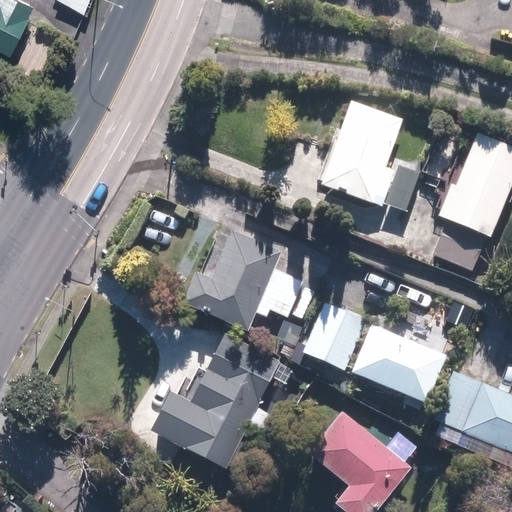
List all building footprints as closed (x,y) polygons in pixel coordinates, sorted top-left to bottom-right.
[(0,0),(0,50),(9,54),(31,9),(12,0),(0,0)] [(85,19),(92,0),(54,0),(53,6),(85,19)] [(401,122),(349,103),(319,186),(371,205),(401,122)] [(441,219),(445,221),(431,255),(468,270),(481,237),(488,239),(511,180),(511,147),(477,133),(441,219)] [(192,277),(180,305),(246,333),(280,254),(230,232),(208,283),(192,277)] [(324,303),(301,354),(343,373),(366,322),(324,303)] [(444,357),(369,327),(350,376),(425,406),(444,357)] [(168,395),(149,433),(224,470),(279,363),(222,334),(187,404),(168,395)] [(511,395),(481,382),(455,371),(435,419),(511,451),(511,395)] [(306,454),(347,488),(332,505),(340,511),(374,511),(409,470),(340,413),(306,454)] [(440,473),(422,459),(407,477),(425,492),(440,473)]
